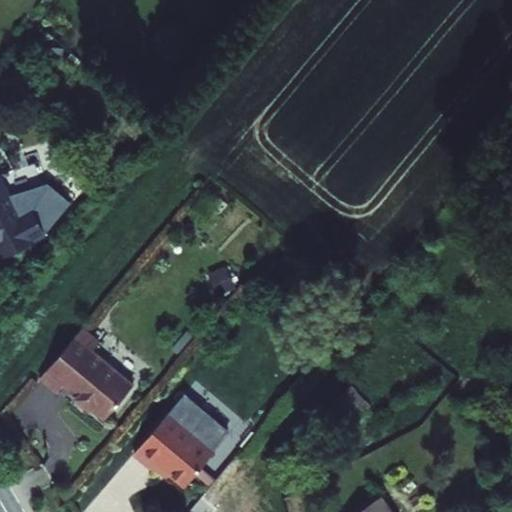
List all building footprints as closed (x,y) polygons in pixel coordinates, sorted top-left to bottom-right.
[(0,183),(0,240),(10,261),(50,239),(37,214),(28,219),(9,179),(0,183)] [(107,423),(135,390),(93,354),(101,345),(84,331),(41,380),(59,395),(65,388),(79,399),(77,401),(90,412),(92,411),(107,423)] [(351,382),(331,400),(350,420),(370,402),(351,382)] [(179,407),(171,417),(212,452),(219,444),(217,439),(201,426),(199,421),(184,409),(179,407)] [(160,468),(184,489),(214,454),(212,452),(171,417),(168,415),(134,456),(155,473),(160,468)] [(378,511),(410,511),(402,497),(378,511)]
